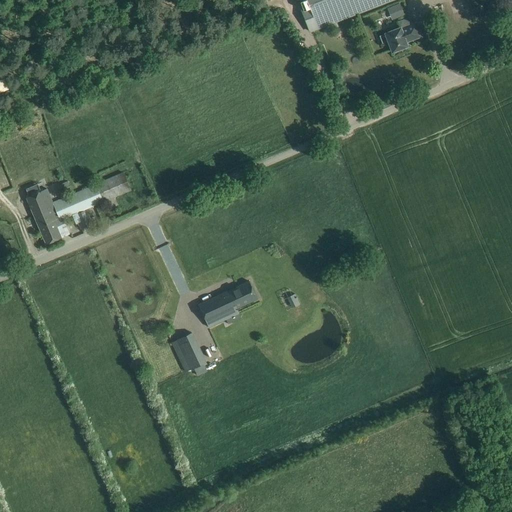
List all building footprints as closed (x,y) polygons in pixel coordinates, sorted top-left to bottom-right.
[(297,0),(309,32),(393,0),(297,0)] [(400,2),(386,6),(389,19),(403,15),(400,2)] [(398,22),(400,27),(395,29),(394,27),(387,30),(388,32),(385,33),(392,52),(407,46),(405,41),(408,40),(408,41),(421,36),(416,23),(412,24),(409,17),(398,22)] [(28,196),(26,197),(46,244),(61,237),(55,224),(61,221),(60,220),(130,190),(123,172),(53,202),(47,188),(41,191),(38,184),(25,189),(28,196)] [(78,214),(81,221),(78,223),(80,229),(90,225),(84,212),(78,214)] [(322,278),(312,283),(315,289),(325,285),(322,278)] [(257,299),(253,290),(249,281),(198,305),(209,327),(226,319),(239,313),(238,312),(237,308),(257,299)] [(286,309),(299,305),(294,293),(282,297),(286,309)] [(185,351),(195,374),(210,367),(199,345),(185,351)]
